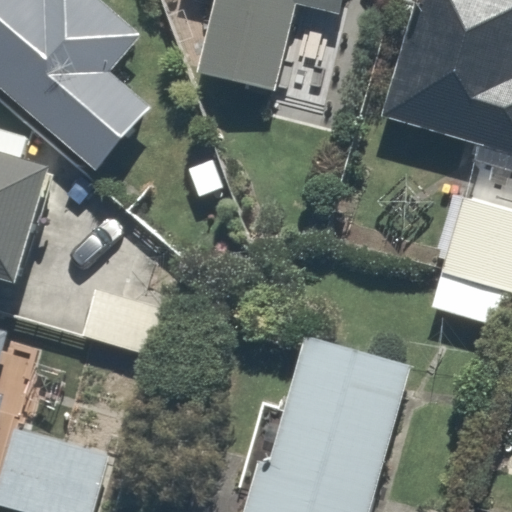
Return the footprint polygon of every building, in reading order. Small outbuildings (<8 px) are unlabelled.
[(0,0),(0,98),(80,171),(138,106),(93,65),(128,26),(99,0),(0,0)] [(195,0),(182,69),(262,85),(277,6),(322,14),(324,0),(195,0)] [(511,0),(404,0),(372,115),(463,141),(457,162),(511,177),(511,0)] [(0,269),(36,135),(0,125),(0,269)] [(417,304),(505,334),(511,315),(511,205),(457,186),(417,304)] [(160,305),(85,287),(71,341),(147,360),(160,305)] [(280,324),(228,511),(350,511),(393,354),(280,324)] [(90,511),(103,456),(0,431),(0,509),(12,511),(90,511)]
